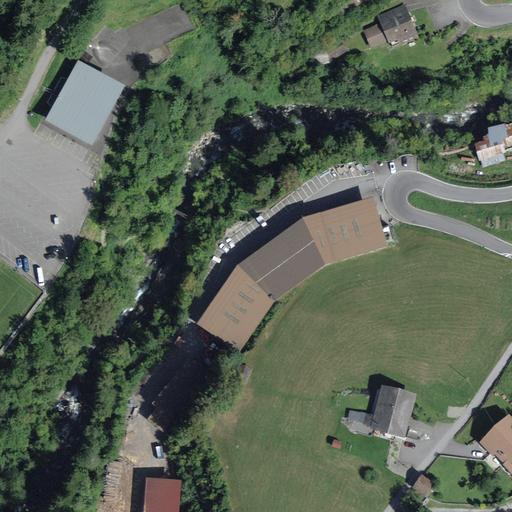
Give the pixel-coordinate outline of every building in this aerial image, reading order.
[(419,38),(406,3),(377,14),(380,22),(362,29),(370,48),(388,42),(391,49),(419,38)] [(122,84),(79,61),(48,119),(92,141),(122,84)] [(511,124),(489,132),(491,139),(484,141),(485,143),(476,145),(480,159),(505,151),(504,145),(511,142),(511,124)] [(373,197),(341,207),(355,254),(387,244),(373,197)] [(326,262),(355,254),(341,207),(304,218),(326,262)] [(300,282),(326,262),(304,218),(271,241),(300,282)] [(274,300),(300,282),(271,241),(238,264),(274,300)] [(240,350),(274,300),(238,264),(199,322),(240,350)] [(415,395),(384,386),(376,416),(374,415),(372,426),(405,435),(415,395)] [(511,471),(511,418),(510,416),(483,440),(511,471)] [(436,485),(423,475),(415,486),(427,496),(436,485)] [(177,511),(179,480),(148,478),(146,511),(177,511)]
